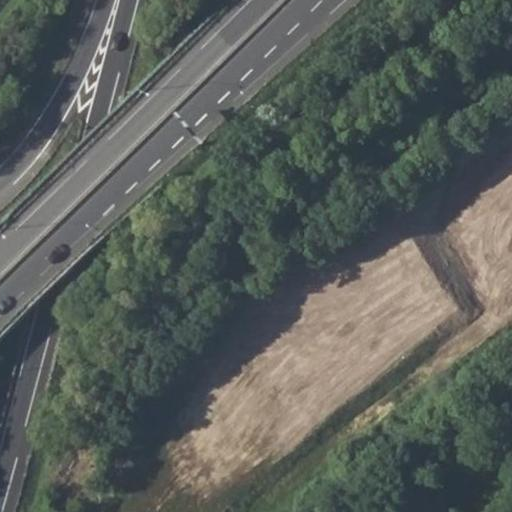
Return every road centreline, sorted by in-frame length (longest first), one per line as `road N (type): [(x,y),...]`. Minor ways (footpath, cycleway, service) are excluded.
road 1 (motorway): [(0,494),(126,0)]
road 2 (motorway): [(0,307),(308,0)]
road 3 (motorway): [(267,0),(0,266)]
road 4 (motorway): [(0,180),(50,122),(106,0)]
